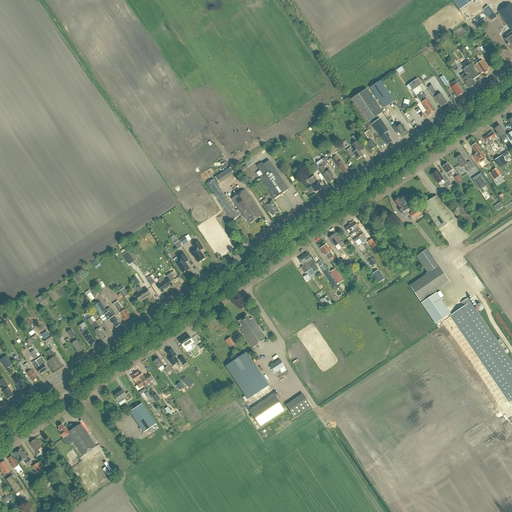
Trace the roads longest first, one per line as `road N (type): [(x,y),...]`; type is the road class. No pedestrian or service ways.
road 1 (secondary): [(58,378),(511,70)]
road 2 (residential): [(73,402),(511,104)]
